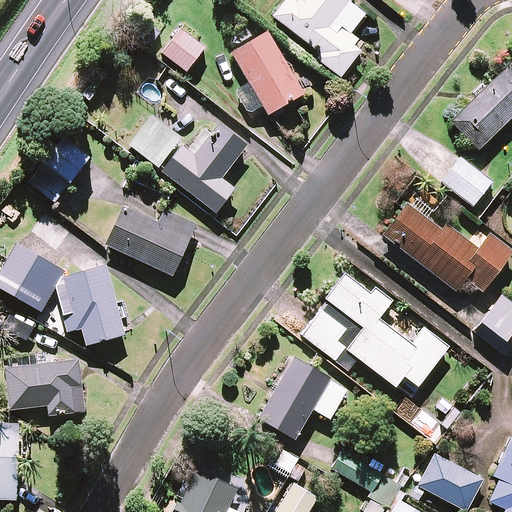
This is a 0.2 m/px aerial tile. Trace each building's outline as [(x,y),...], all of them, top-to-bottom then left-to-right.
[(339,76),(353,57),(363,44),(338,25),(333,31),(328,27),(348,0),(295,0),(295,1),(294,0),(283,0),(271,16),(320,53),(316,59),(339,76)] [(148,48),(160,34),(146,22),(134,36),(148,48)] [(203,47),(179,29),(161,53),(185,71),(203,47)] [(266,114),(269,112),(273,118),(282,113),(278,107),(302,92),(265,31),(230,52),(248,84),(235,92),(247,113),(261,105),(266,114)] [(511,69),(507,65),(449,120),(476,148),(510,116),(511,117),(511,69)] [(179,137),(150,115),(128,144),(157,166),(179,137)] [(244,144),(221,127),(212,138),(202,130),(187,150),(181,145),(161,171),(214,211),(232,187),(219,177),(244,144)] [(88,156),(61,136),(27,182),(54,202),(88,156)] [(489,182),(458,158),(440,181),(471,206),(489,182)] [(510,250),(487,232),(485,234),(479,229),(469,243),(443,223),(439,229),(405,203),(381,234),(454,290),(463,278),(479,290),(510,250)] [(71,229),(39,205),(23,226),(55,250),(71,229)] [(157,223),(121,207),(104,243),(170,275),(194,225),(163,211),(157,223)] [(123,333),(102,264),(60,277),(70,311),(60,314),(65,332),(80,327),(85,344),(123,333)] [(368,291),(344,272),(323,298),(326,300),(300,334),(346,370),(356,357),(393,386),(402,374),(416,385),(446,345),(422,326),(410,343),(377,317),(390,300),(372,285),(368,291)] [(511,305),(499,295),(471,329),(503,355),(511,344),(511,305)] [(345,389),(292,358),(257,417),(294,438),(311,408),(328,418),(345,389)] [(82,410),(78,360),(4,366),(8,407),(46,403),(47,413),(82,410)] [(453,408),(433,394),(426,404),(446,418),(453,408)] [(0,498),(15,499),(17,424),(0,423),(0,498)] [(511,511),(511,436),(510,435),(492,475),(498,477),(487,500),(504,508),(502,511),(511,511)] [(368,465),(342,450),(331,468),(369,490),(384,466),(371,459),(368,465)] [(481,479),(433,454),(417,485),(465,510),(481,479)] [(224,511),(236,488),(195,468),(173,511),(224,511)] [(306,511),(316,497),(292,482),(273,511),(306,511)] [(419,511),(397,498),(389,511),(419,511)]
